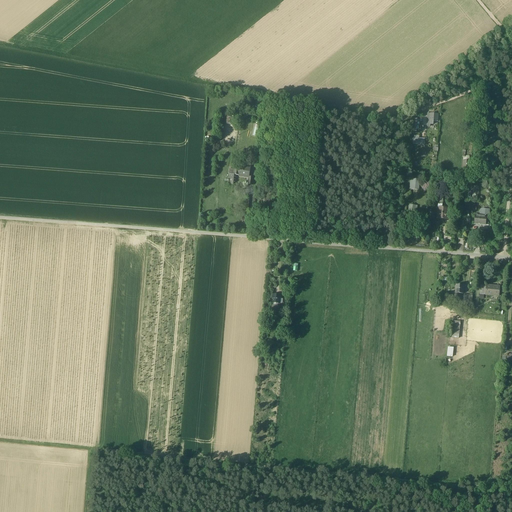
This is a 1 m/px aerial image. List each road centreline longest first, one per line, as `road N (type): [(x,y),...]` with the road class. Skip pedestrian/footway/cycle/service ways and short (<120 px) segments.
road 1 (track): [(0,440),(511,490)]
road 2 (unclassified): [(511,259),(0,219)]
road 3 (track): [(0,44),(213,86)]
